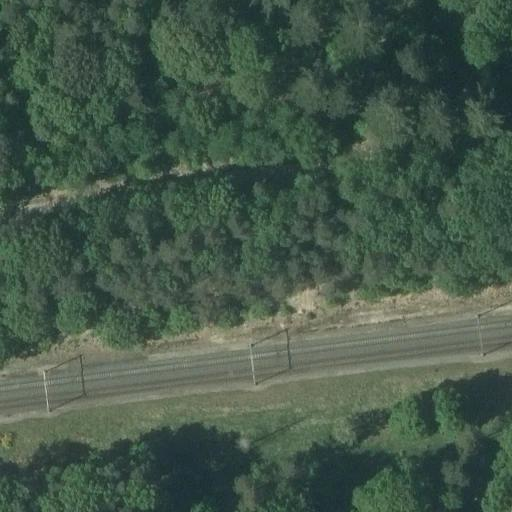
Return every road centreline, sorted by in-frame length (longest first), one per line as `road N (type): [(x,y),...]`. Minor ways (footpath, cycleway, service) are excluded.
road 1 (unclassified): [(511,159),(212,179),(0,220)]
road 2 (track): [(0,37),(113,59),(142,55),(213,0)]
